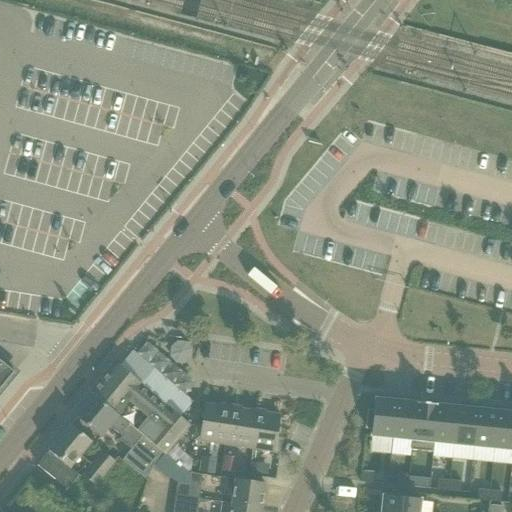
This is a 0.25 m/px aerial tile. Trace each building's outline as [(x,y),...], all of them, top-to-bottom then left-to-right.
[(165,360),(186,362),(188,344),(166,342),(165,360)] [(0,389),(13,373),(0,362),(0,389)] [(165,455),(189,476),(189,473),(191,474),(192,462),(173,445),(188,427),(117,367),(112,367),(90,393),(154,446),(158,450),(160,452),(164,456),(165,455)] [(94,397),(76,418),(91,431),(102,439),(111,429),(122,437),(120,440),(131,450),(135,445),(143,451),(147,454),(154,446),(90,393),(90,394),(94,397)] [(370,411),(368,429),(372,429),(371,437),(392,439),(396,402),(375,399),(374,411),(370,411)] [(416,404),(396,402),(392,439),(411,441),(412,441),(416,404)] [(411,441),(410,451),(432,453),(433,443),(436,406),(416,404),(412,441),(411,441)] [(197,426),(194,441),(224,446),(230,407),(220,405),(219,407),(204,405),(201,427),(197,426)] [(457,408),(436,406),(433,443),(453,445),(457,408)] [(230,407),(224,446),(236,448),(248,449),(254,413),(242,411),(241,410),(241,408),(230,407)] [(473,447),(477,410),(457,408),(453,445),(473,447)] [(494,450),(498,412),(477,410),(473,447),(494,450)] [(254,413),(248,449),(279,454),(281,439),(277,439),(280,417),(266,414),(266,412),(254,411),(254,413)] [(511,413),(498,412),(494,450),(511,451),(511,413)] [(37,466),(66,490),(77,477),(81,480),(84,477),(95,486),(113,463),(102,453),(92,467),(79,457),(90,443),(70,426),(37,466)] [(143,451),(129,467),(146,481),(153,467),(160,452),(158,450),(154,446),(147,454),(143,451)] [(200,473),(214,475),(217,459),(203,456),(200,473)] [(223,457),(221,471),(236,473),(238,459),(223,457)] [(250,464),(248,474),(261,476),(262,465),(250,464)] [(172,511),(197,511),(202,476),(191,474),(189,473),(189,476),(190,477),(189,486),(177,485),(175,496),(172,511)] [(361,473),(360,483),(372,484),(373,474),(361,473)] [(396,476),(395,486),(407,487),(408,477),(396,476)] [(408,477),(407,487),(419,489),(429,490),(430,480),(420,479),(408,477)] [(231,505),(261,510),(265,485),(234,481),(231,505)] [(437,481),(436,490),(448,492),(449,482),(437,481)] [(449,482),(448,492),(460,493),(461,483),(449,482)] [(477,491),(476,501),(488,502),(489,492),(477,491)] [(489,492),(488,502),(500,503),(501,493),(489,492)] [(380,511),(419,511),(420,500),(382,496),(380,511)]
